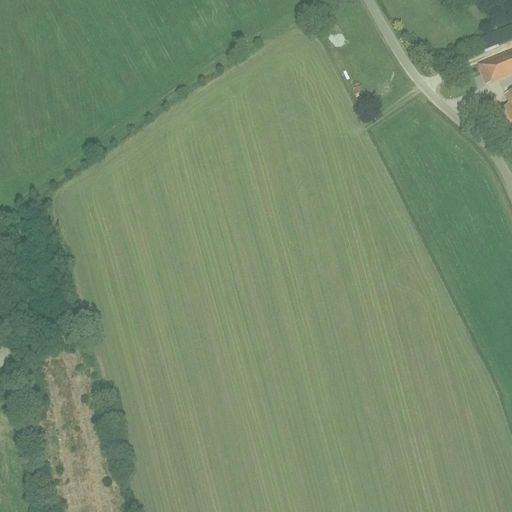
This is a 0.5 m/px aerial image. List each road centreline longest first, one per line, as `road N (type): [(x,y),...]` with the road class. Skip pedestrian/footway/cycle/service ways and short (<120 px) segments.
road 1 (unclassified): [(511,187),(501,161),(421,85),(369,0)]
road 2 (unclassified): [(34,511),(9,363)]
